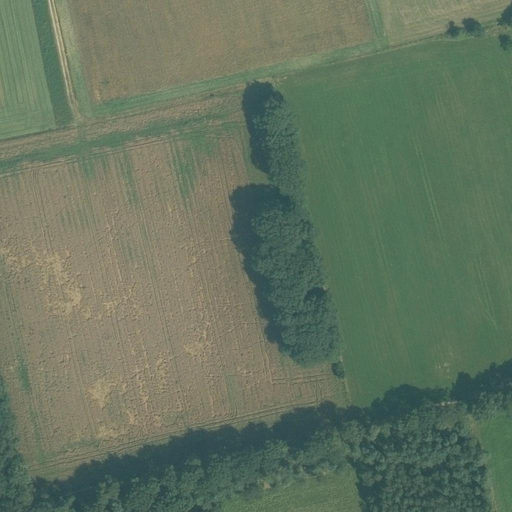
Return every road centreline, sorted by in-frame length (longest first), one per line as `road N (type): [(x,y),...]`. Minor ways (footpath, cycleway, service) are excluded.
road 1 (track): [(146,474),(511,383)]
road 2 (track): [(50,0),(77,129),(265,87)]
road 3 (track): [(0,509),(146,474)]
